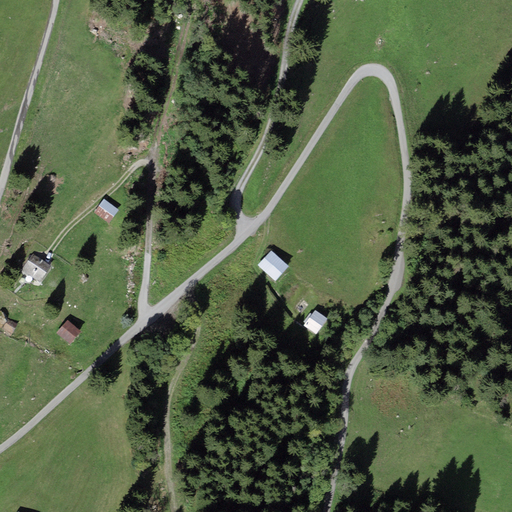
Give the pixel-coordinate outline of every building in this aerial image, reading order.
[(105,200),(94,214),(109,226),(120,212),(105,200)] [(271,253),(257,268),(275,285),(289,270),(271,253)] [(34,255),(22,272),(40,285),(52,269),(34,255)] [(316,313),(303,329),(316,339),(329,323),(316,313)] [(18,324),(12,321),(9,327),(15,330),(18,324)] [(68,323),(56,336),(70,348),(82,335),(68,323)]
